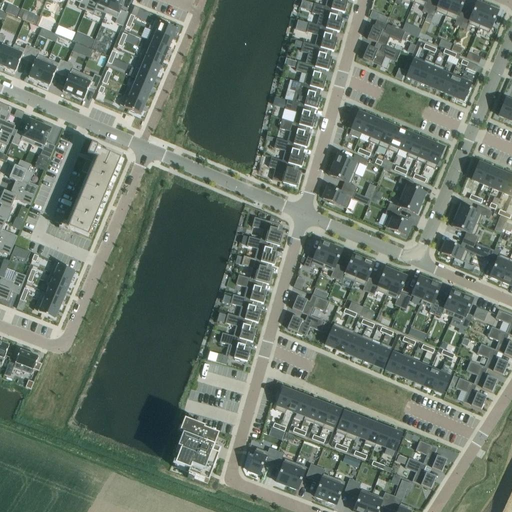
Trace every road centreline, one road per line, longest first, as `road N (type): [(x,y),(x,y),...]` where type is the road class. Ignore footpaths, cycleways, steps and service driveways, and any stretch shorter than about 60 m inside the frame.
road 1 (residential): [(309,511),(231,478),(303,214)]
road 2 (residential): [(146,148),(64,344),(0,325)]
road 3 (residential): [(511,32),(417,259)]
road 4 (residential): [(303,214),(362,0)]
road 5 (residential): [(303,214),(146,148)]
road 6 (residential): [(146,148),(0,87)]
road 7 (residential): [(511,386),(431,511)]
road 8 (residential): [(417,259),(303,214)]
